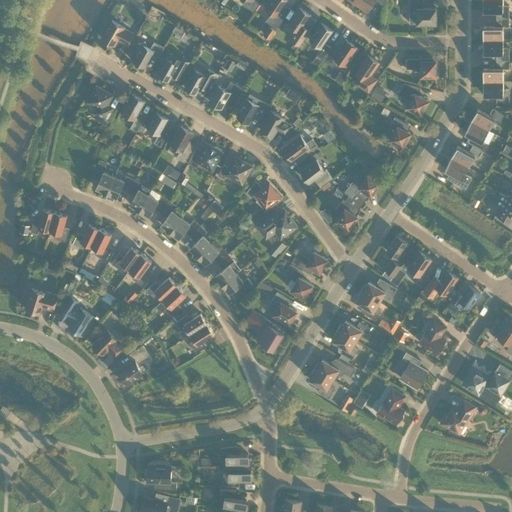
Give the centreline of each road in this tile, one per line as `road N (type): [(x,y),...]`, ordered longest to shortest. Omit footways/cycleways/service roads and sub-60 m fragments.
road 1 (residential): [(351,269),(275,163),(93,58)]
road 2 (residential): [(264,408),(243,350),(201,282),(132,224),(56,190),(57,180)]
road 3 (residential): [(400,499),(407,447),(504,293)]
road 4 (unclassified): [(390,214),(465,88),(463,44)]
road 5 (tertiary): [(122,446),(104,396),(82,368),(54,346),(0,329)]
road 6 (unclassified): [(264,408),(351,269)]
road 7 (residential): [(463,44),(381,44),(319,0)]
road 8 (unclassified): [(122,446),(235,425),(264,408)]
road 9 (residential): [(504,293),(390,214)]
